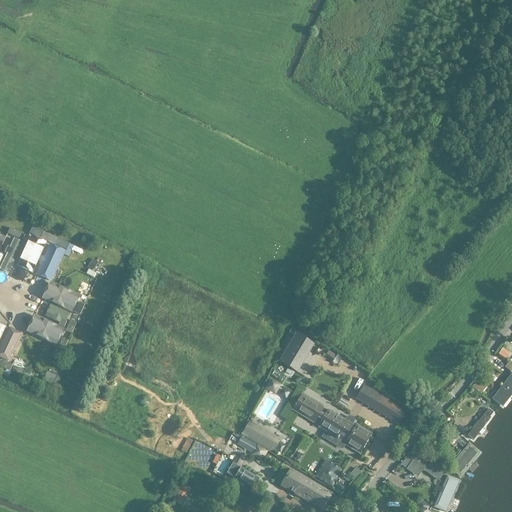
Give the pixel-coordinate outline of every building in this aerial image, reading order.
[(32,227),(30,233),(40,238),(43,232),(32,227)] [(10,228),(7,234),(18,239),(21,233),(10,228)] [(29,235),(15,264),(31,271),(45,243),(29,235)] [(0,261),(0,267),(7,271),(20,243),(10,239),(0,261)] [(58,239),(55,245),(66,250),(69,244),(58,239)] [(51,280),(65,251),(48,244),(35,273),(51,280)] [(93,258),(89,267),(95,271),(100,261),(93,258)] [(51,281),(43,298),(72,312),(80,295),(51,281)] [(79,302),(74,313),(79,315),(85,305),(79,302)] [(71,314),(49,304),(44,313),(53,317),(51,321),(58,325),(60,321),(66,324),(71,314)] [(35,317),(26,335),(55,348),(63,330),(35,317)] [(71,320),(65,331),(71,334),(76,323),(71,320)] [(0,344),(0,356),(10,361),(22,333),(8,327),(0,344)] [(296,334),(279,362),(296,372),(313,345),(296,334)] [(62,338),(57,349),(63,352),(68,341),(62,338)] [(501,350),(498,354),(504,359),(508,355),(501,350)] [(1,361),(0,363),(0,366),(10,371),(12,366),(1,361)] [(13,366),(11,372),(20,376),(22,371),(13,366)] [(511,393),(511,373),(492,399),(502,407),(511,393)] [(61,378),(53,374),(49,384),(56,388),(61,378)] [(264,390),(276,397),(283,385),(270,378),(264,390)] [(364,384),(356,399),(399,423),(407,409),(364,384)] [(292,410),(314,423),(323,408),(302,395),(292,410)] [(467,435),(468,436),(473,440),(490,418),(489,417),(492,412),(488,409),(467,435)] [(344,445),(360,454),(372,434),(356,425),(355,427),(328,410),(318,426),(345,443),(344,445)] [(279,440),(249,422),(242,434),(272,452),(279,440)] [(458,427),(454,431),(460,436),(464,432),(458,427)] [(452,431),(450,432),(452,437),(448,441),(453,446),(457,442),(463,447),(466,444),(452,431)] [(423,437),(417,445),(420,447),(427,440),(423,437)] [(267,451),(256,445),(250,455),(261,461),(267,451)] [(469,445),(449,468),(460,477),(479,454),(469,445)] [(220,456),(216,454),(212,463),(216,465),(220,456)] [(406,469),(411,462),(406,458),(400,465),(406,469)] [(443,468),(435,462),(431,467),(434,469),(432,473),(436,477),(438,475),(440,477),(443,473),(441,471),(443,468)] [(228,475),(234,478),(240,468),(232,463),(226,473),(228,475)] [(253,490),(260,479),(241,467),(240,468),(234,478),(228,475),(227,478),(225,480),(242,490),(245,485),(248,487),(252,489),(253,490)] [(290,470),(281,486),(322,510),(331,494),(290,470)] [(445,511),(459,482),(448,477),(434,508),(444,511),(445,511)] [(181,503),(190,489),(182,484),(173,499),(181,503)] [(263,490),(260,494),(259,496),(270,503),(272,501),(274,496),(263,490)]
